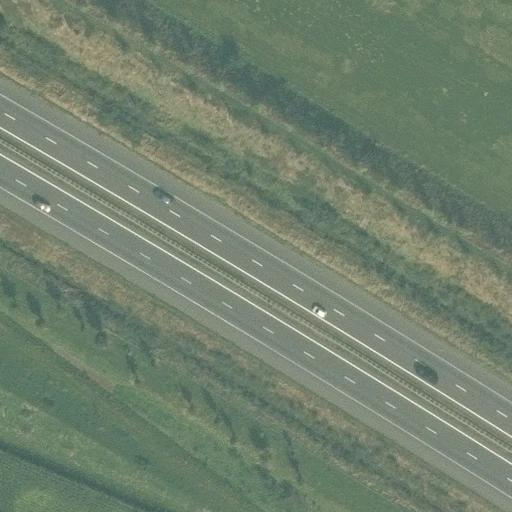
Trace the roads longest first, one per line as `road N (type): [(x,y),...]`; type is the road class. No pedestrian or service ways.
road 1 (motorway): [(0,174),(511,484)]
road 2 (motorway): [(511,423),(0,114)]
